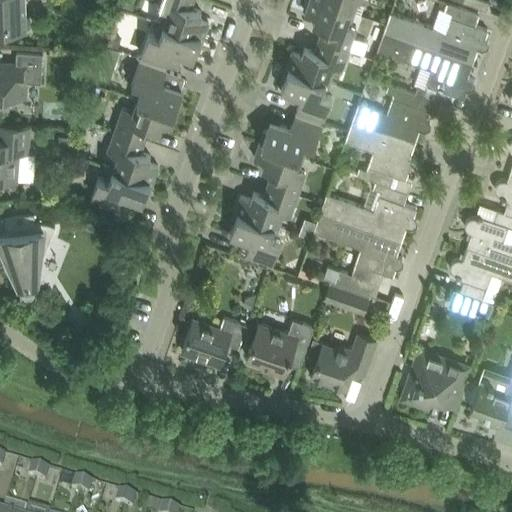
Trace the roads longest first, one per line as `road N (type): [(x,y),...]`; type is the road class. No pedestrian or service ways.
road 1 (residential): [(363,415),(511,18)]
road 2 (residential): [(138,382),(167,301),(166,239),(250,0)]
road 3 (residential): [(138,382),(363,415)]
road 4 (residential): [(0,321),(80,371),(138,382)]
road 5 (residential): [(363,415),(511,452)]
